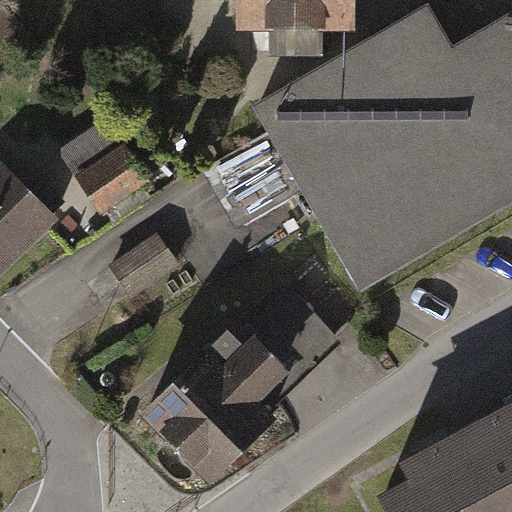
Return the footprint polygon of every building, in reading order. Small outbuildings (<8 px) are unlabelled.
[(367,0),(245,0),(245,37),(366,39),(367,0)] [(435,7),(258,112),(369,299),(511,214),(511,23),(462,53),(435,7)] [(148,188),(104,119),(57,150),(100,218),(148,188)] [(0,168),(0,275),(53,224),(0,168)] [(157,232),(107,265),(129,298),(179,265),(157,232)] [(273,414),(348,352),(296,291),(146,413),(220,499),(293,437),(273,414)] [(511,511),(511,420),(377,497),(384,511),(511,511)]
